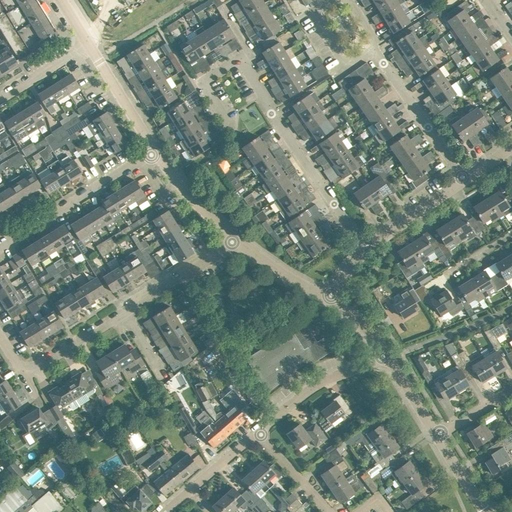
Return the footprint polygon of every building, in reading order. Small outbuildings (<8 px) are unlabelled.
[(28,0),(6,14),(0,17),(0,28),(19,60),(59,35),(36,0),(28,0)] [(0,0),(0,17),(6,14),(28,0),(0,0)] [(209,0),(202,4),(205,9),(214,3),(211,0),(209,0)] [(233,10),(248,0),(239,0),(240,1),(230,7),(233,10)] [(248,13),(264,3),(262,0),(248,0),(233,10),(235,14),(244,8),(248,13)] [(399,5),(396,0),(388,0),(377,7),(381,12),(371,18),(373,21),(399,5)] [(426,1),(422,3),(428,11),(431,9),(426,1)] [(244,28),(269,12),(264,3),(248,13),(251,18),(241,24),(244,28)] [(475,7),(472,3),(458,13),(455,8),(447,14),(450,19),(447,21),(453,29),(469,18),(466,13),(475,7)] [(196,14),(205,9),(202,4),(193,10),(196,14)] [(285,4),(279,7),(282,13),(288,9),(285,4)] [(388,24),(405,14),(399,5),(373,21),(376,25),(385,19),(388,24)] [(192,11),(185,15),(187,19),(194,15),(192,11)] [(291,11),(286,15),(291,23),(296,19),(291,11)] [(259,31),(275,21),(269,12),(244,28),(246,32),(255,26),(259,31)] [(410,23),(405,14),(388,24),(391,29),(382,35),(384,39),(410,23)] [(459,38),(484,20),(482,16),(473,23),(469,18),(453,29),(459,38)] [(418,27),(427,21),(424,18),(416,23),(418,27)] [(239,51),(242,49),(224,19),(215,25),(225,41),(231,38),(239,51)] [(465,46),(481,35),(478,30),(487,24),(484,20),(459,38),(465,46)] [(275,39),(273,35),(281,30),(275,21),(259,31),(262,36),(253,42),(255,46),(261,42),(263,46),(275,39)] [(220,44),(225,41),(215,25),(206,30),(225,60),(228,58),(220,44)] [(415,29),(413,25),(412,25),(399,33),(402,38),(401,38),(399,39),(399,40),(396,42),(396,43),(396,42),(400,47),(390,53),(393,57),(418,39),(413,31),(415,29)] [(225,60),(206,30),(203,26),(194,31),(208,52),(213,49),(221,62),(225,60)] [(202,55),(208,52),(194,31),(186,36),(189,41),(188,41),(207,71),(211,69),(202,55)] [(471,54),(496,37),(493,33),(484,40),(481,35),(465,46),(471,54)] [(392,63),(405,54),(408,59),(424,47),(429,44),(423,36),(418,39),(393,57),(390,59),(392,63)] [(477,63),(493,52),(489,47),(498,40),(496,37),(471,54),(477,63)] [(279,42),(278,42),(275,39),(263,46),(266,50),(262,52),(262,53),(263,53),(266,57),(256,63),(259,67),(285,51),(279,42)] [(203,73),(207,71),(188,41),(179,47),(190,64),(190,63),(195,60),(203,73)] [(166,55),(172,52),(166,43),(161,47),(166,55)] [(6,44),(0,47),(0,54),(10,71),(19,65),(18,64),(17,61),(16,61),(8,47),(6,44)] [(123,69),(149,53),(143,44),(127,55),(127,56),(127,55),(130,60),(121,66),(123,69)] [(450,56),(454,54),(457,51),(454,47),(451,49),(448,45),(445,48),(446,50),(450,55),(450,56)] [(405,74),(430,56),(424,47),(408,59),(411,64),(402,70),(405,74)] [(493,52),(477,63),(483,71),(508,54),(505,50),(496,57),(493,52)] [(274,70),(290,60),(285,51),(259,67),(261,71),(270,65),(274,70)] [(138,73),(154,62),(149,53),(123,69),(125,73),(135,67),(138,73)] [(0,72),(2,76),(10,71),(0,54),(0,72)] [(419,76),(422,80),(440,69),(430,56),(405,74),(407,77),(416,71),(419,75),(419,76)] [(270,85),(301,66),(295,57),(290,60),(274,70),(277,75),(267,81),(270,85)] [(178,72),(183,69),(177,60),(172,63),(178,72)] [(134,87),(160,71),(154,62),(138,73),(141,78),(132,84),(134,87)] [(367,77),(373,72),(366,62),(360,66),(367,77)] [(319,79),(328,74),(322,64),(317,68),(313,70),(319,79)] [(285,88),(301,77),(306,74),(301,66),(270,85),(272,88),(281,83),(285,88)] [(362,80),(367,77),(360,66),(355,70),(362,80)] [(496,87),(511,75),(511,70),(509,72),(506,68),(506,67),(490,78),(496,87)] [(160,71),(134,87),(136,91),(146,85),(149,90),(170,77),(166,70),(165,68),(160,71)] [(413,86),(410,89),(413,92),(416,90),(425,84),(429,89),(445,77),(440,69),(422,80),(413,86)] [(356,84),(362,80),(355,70),(349,74),(356,84)] [(366,82),(376,76),(373,72),(367,77),(362,80),(356,84),(350,88),(348,90),(354,99),(370,87),(366,82)] [(68,94),(79,87),(71,74),(70,74),(71,74),(60,81),(68,94)] [(350,88),(356,84),(349,74),(343,78),(350,88)] [(501,95),(511,87),(511,75),(496,87),(501,95)] [(171,89),(166,81),(171,78),(170,77),(149,90),(153,96),(143,101),(145,105),(171,89)] [(281,103),(307,87),(301,77),(285,88),(288,93),(279,99),(281,103)] [(425,103),(451,86),(445,77),(429,89),(432,93),(423,100),(425,103)] [(192,92),(195,90),(188,78),(185,80),(192,92)] [(338,82),(337,82),(341,88),(344,91),(344,92),(345,92),(348,90),(350,88),(343,78),(338,82)] [(58,101),(68,94),(60,81),(50,87),(58,101)] [(360,107),(385,89),(383,86),(374,92),(370,87),(354,99),(360,107)] [(457,94),(451,86),(425,103),(422,106),(424,109),(437,100),(440,105),(440,106),(442,105),(444,108),(459,98),(456,95),(457,94)] [(52,104),(58,101),(50,87),(39,94),(38,94),(47,108),(51,114),(56,110),(52,104)] [(507,104),(511,100),(511,87),(501,95),(507,104)] [(341,88),(331,95),(334,99),(344,91),(341,88)] [(171,89),(145,105),(148,109),(157,103),(160,108),(177,98),(171,89)] [(366,116),(382,104),(378,99),(388,93),(385,89),(360,107),(366,116)] [(344,91),(334,99),(336,102),(347,95),(345,92),(344,92),(344,91)] [(309,95),(309,94),(299,101),(298,101),(296,103),(293,106),(297,111),(287,117),(290,120),(319,101),(319,100),(315,103),(309,95)] [(173,121),(203,102),(201,99),(187,107),(184,102),(167,112),(173,121)] [(46,115),(37,102),(36,103),(35,101),(29,105),(30,106),(27,109),(35,122),(39,128),(45,124),(41,118),(45,115),(45,116),(46,115)] [(305,123),(321,112),(325,109),(319,101),(290,120),(292,124),(302,118),(305,123)] [(81,115),(93,108),(89,102),(78,109),(81,115)] [(192,115),(205,106),(203,102),(173,121),(178,130),(195,120),(192,115)] [(372,124),(397,107),(395,103),(385,110),(382,104),(366,116),(372,124)] [(394,122),(390,117),(404,107),(402,103),(397,107),(372,124),(378,133),(394,122)] [(477,107),(468,113),(480,129),(485,126),(491,135),(495,133),(488,123),(477,107)] [(39,128),(35,122),(27,109),(15,116),(24,129),(28,135),(39,128)] [(494,113),(491,115),(500,129),(506,124),(497,111),(494,112),(494,113)] [(109,117),(107,113),(106,112),(93,121),(88,125),(94,135),(113,123),(115,122),(111,116),(109,117)] [(302,138),(327,120),(321,112),(305,123),(309,128),(299,134),(302,138)] [(475,133),(480,129),(468,113),(460,119),(478,144),(481,142),(475,133)] [(478,144),(460,119),(457,115),(449,121),(463,142),(463,141),(468,138),(474,147),(478,144)] [(28,135),(24,129),(15,116),(5,122),(13,136),(17,142),(28,135)] [(63,119),(60,121),(62,125),(70,120),(68,117),(68,116),(63,119)] [(70,120),(62,125),(62,126),(66,132),(81,122),(77,116),(70,120)] [(184,139),(214,120),(212,116),(198,125),(195,120),(178,130),(184,139)] [(317,140),(337,127),(331,117),(327,120),(302,138),(304,141),(313,135),(317,140),(316,140),(317,140)] [(0,141),(10,135),(0,120),(0,141)] [(190,148),(206,138),(203,132),(217,124),(214,120),(184,139),(180,142),(185,151),(190,148)] [(380,144),(409,124),(407,120),(397,127),(394,122),(378,133),(374,136),(380,144)] [(81,122),(66,132),(69,137),(84,128),(84,127),(81,122)] [(98,147),(120,134),(113,123),(94,135),(98,141),(95,142),(98,147)] [(52,133),(44,137),(45,138),(49,144),(56,140),(58,144),(64,140),(69,137),(66,132),(62,126),(62,125),(57,129),(51,132),(52,133)] [(165,126),(159,130),(165,138),(170,135),(165,126)] [(336,132),(310,150),(313,153),(322,147),(325,152),(342,141),(336,132)] [(361,138),(357,133),(356,132),(351,135),(356,142),(361,138)] [(120,134),(101,146),(104,150),(109,147),(113,153),(127,145),(128,144),(125,138),(123,139),(120,134)] [(190,148),(195,157),(226,138),(223,134),(209,143),(206,138),(190,148)] [(396,155),(421,137),(418,134),(409,140),(406,135),(390,146),(396,155)] [(248,156),(273,139),(271,135),(261,142),(258,137),(259,137),(258,136),(242,148),(248,156)] [(402,163),(418,152),(414,147),(423,141),(421,137),(396,155),(402,163)] [(46,146),(49,144),(45,138),(34,145),(33,142),(32,142),(37,150),(43,146),(46,146)] [(254,166),(270,154),(266,149),(276,143),(273,139),(248,156),(254,166)] [(368,149),(363,142),(362,140),(359,142),(365,151),(368,149)] [(322,167),(348,149),(342,141),(325,152),(329,157),(320,164),(322,167)] [(41,157),(52,150),(49,144),(46,146),(45,148),(38,152),(41,157)] [(337,169),(354,158),(348,149),(322,167),(325,171),(334,164),(337,169)] [(408,172),(433,154),(430,151),(421,157),(418,152),(402,163),(408,172)] [(35,161),(41,157),(38,152),(32,156),(35,161)] [(260,174),(285,156),(283,153),(273,159),(270,154),(254,166),(260,174)] [(433,154),(408,172),(414,180),(408,184),(413,190),(430,178),(426,172),(430,169),(429,169),(426,164),(435,158),(433,154)] [(9,159),(11,164),(18,160),(15,155),(9,159)] [(82,158),(88,169),(94,165),(87,155),(82,158)] [(341,174),(332,181),(334,184),(335,184),(337,182),(338,182),(342,179),(345,177),(350,174),(360,167),(363,164),(357,155),(354,158),(337,169),(341,174)] [(71,180),(82,173),(74,160),(68,156),(59,161),(62,167),(63,167),(71,180)] [(266,183),(282,171),(278,166),(288,160),(285,156),(260,174),(266,183)] [(1,164),(5,171),(13,166),(11,164),(9,159),(1,164)] [(205,163),(209,168),(213,164),(210,159),(205,163)] [(47,167),(51,174),(52,174),(60,187),(71,180),(63,167),(62,167),(59,161),(55,163),(54,163),(47,167)] [(380,166),(380,165),(378,162),(369,168),(376,177),(371,181),(382,197),(387,194),(393,203),(397,200),(392,194),(398,191),(386,174),(380,166)] [(380,166),(386,174),(391,171),(385,162),(380,166)] [(297,174),(295,170),(294,170),(285,176),(282,171),(266,183),(262,185),(262,186),(267,193),(268,193),(272,191),(297,174)] [(231,172),(226,176),(229,181),(230,182),(235,179),(234,177),(231,172)] [(30,194),(41,187),(33,173),(22,180),(30,194)] [(49,194),(60,187),(52,174),(51,174),(41,180),(49,194)] [(278,199),(294,188),(290,183),(299,177),(297,174),(272,191),(278,199)] [(350,174),(345,177),(348,182),(353,178),(350,174)] [(30,194),(22,180),(19,176),(9,183),(11,187),(19,200),(30,194)] [(147,200),(134,180),(134,181),(130,183),(128,180),(125,182),(136,201),(139,205),(147,200)] [(377,201),(382,197),(371,181),(362,187),(380,213),(383,210),(377,201)] [(128,206),(136,201),(125,182),(121,185),(122,188),(118,190),(128,206)] [(11,187),(6,190),(2,183),(0,184),(0,192),(9,207),(19,200),(11,187)] [(242,186),(237,189),(233,192),(239,201),(243,198),(239,194),(245,190),(242,186)] [(309,191),(306,187),(297,193),(294,188),(278,199),(274,202),(280,211),(309,191)] [(376,215),(380,213),(362,187),(353,193),(365,210),(365,209),(370,206),(376,215)] [(128,206),(118,190),(114,193),(112,190),(108,193),(120,211),(128,206)] [(287,218),(290,217),(306,205),(305,205),(302,200),(311,194),(309,191),(280,211),(285,218),(287,218)] [(511,211),(511,198),(510,194),(504,198),(500,191),(487,199),(498,217),(503,215),(504,216),(511,211)] [(0,212),(9,207),(0,192),(0,212)] [(111,216),(120,211),(108,193),(104,195),(106,198),(102,201),(102,200),(101,201),(104,204),(111,216)] [(250,206),(258,202),(254,193),(246,197),(250,206)] [(493,221),(498,217),(487,199),(474,207),(478,214),(472,217),(481,231),(486,227),(483,222),(491,218),(493,221)] [(113,220),(111,216),(104,204),(100,207),(98,204),(94,206),(105,224),(113,220)] [(97,229),(105,224),(94,206),(90,209),(92,212),(88,214),(97,229)] [(158,229),(174,220),(171,215),(174,213),(171,209),(153,220),(158,229)] [(145,216),(148,220),(156,215),(153,210),(145,215),(145,216)] [(290,233),(294,231),(320,213),(317,210),(308,216),(305,211),(285,225),(290,233)] [(260,224),(266,220),(266,219),(265,220),(260,211),(254,215),(260,224)] [(301,240),(317,228),(313,223),(322,217),(320,213),(294,231),(301,240)] [(97,229),(88,214),(83,217),(81,214),(78,217),(89,235),(97,229)] [(463,214),(449,222),(461,241),(466,237),(468,239),(475,234),(481,231),(472,217),(467,221),(463,214)] [(145,216),(140,219),(138,215),(134,217),(139,225),(145,221),(148,220),(145,216)] [(80,240),(89,235),(78,217),(74,219),(75,222),(71,224),(73,229),(80,240)] [(132,229),(139,225),(134,217),(137,221),(132,224),(129,219),(126,221),(132,229)] [(163,238),(182,226),(179,222),(176,223),(174,220),(158,229),(163,238)] [(123,235),(132,229),(126,221),(128,226),(121,231),(123,235)] [(258,227),(264,236),(269,233),(272,231),(273,231),(272,230),(268,232),(263,225),(267,222),(266,221),(258,227)] [(455,244),(461,241),(449,222),(436,230),(440,237),(435,240),(444,254),(449,251),(446,246),(453,241),(455,244)] [(88,252),(80,240),(73,229),(68,232),(63,224),(63,225),(59,227),(57,224),(54,227),(65,245),(67,248),(75,243),(83,256),(88,252)] [(168,246),(184,236),(181,231),(184,230),(182,226),(163,238),(168,246)] [(57,250),(65,245),(54,227),(50,229),(51,232),(47,235),(57,250)] [(306,248),(332,230),(329,227),(320,233),(317,228),(301,240),(306,248)] [(272,231),(269,233),(276,243),(279,241),(281,240),(279,237),(277,238),(275,235),(277,234),(274,230),(273,231),(272,231)] [(306,248),(313,257),(329,245),(328,245),(325,240),(334,234),(332,230),(306,248)] [(57,250),(47,235),(43,237),(41,235),(37,237),(49,255),(57,250)] [(171,255),(173,253),(191,242),(189,238),(186,240),(184,236),(168,246),(166,247),(171,255)] [(444,254),(435,240),(429,244),(424,236),(411,244),(422,262),(428,259),(426,255),(433,251),(437,258),(444,254)] [(49,255),(37,237),(33,239),(35,242),(31,245),(42,262),(50,257),(49,255)] [(109,245),(115,241),(114,240),(113,241),(110,237),(104,241),(107,246),(109,245)] [(140,251),(149,246),(148,246),(145,240),(140,242),(139,241),(135,243),(138,248),(140,251)] [(96,246),(99,251),(107,246),(104,241),(96,246)] [(115,241),(109,245),(113,250),(118,246),(116,243),(115,241)] [(178,262),(194,252),(193,252),(191,248),(194,246),(191,242),(173,253),(178,262)] [(403,260),(397,264),(399,267),(402,271),(402,272),(406,278),(412,274),(419,269),(425,266),(422,262),(411,244),(398,252),(403,260)] [(42,262),(31,245),(26,248),(25,245),(20,247),(22,250),(18,253),(24,264),(29,261),(32,266),(40,261),(41,263),(42,262)] [(147,251),(149,254),(152,252),(149,246),(140,251),(142,254),(143,254),(147,251)] [(105,247),(99,251),(102,257),(108,253),(105,247)] [(140,251),(138,248),(134,251),(125,256),(128,261),(140,279),(143,277),(142,274),(145,272),(146,272),(144,268),(150,264),(143,254),(142,254),(140,251)] [(154,262),(149,254),(147,251),(143,254),(150,264),(154,262)] [(86,260),(91,257),(88,252),(83,256),(86,260)] [(19,267),(24,264),(18,253),(12,256),(19,267)] [(511,261),(508,256),(495,264),(500,271),(494,274),(502,287),(508,284),(505,280),(511,275),(511,261)] [(68,268),(76,263),(73,258),(65,263),(68,268)] [(115,258),(106,263),(109,268),(111,271),(112,271),(123,289),(127,287),(125,284),(130,281),(120,266),(117,261),(115,258)] [(135,282),(140,279),(128,261),(120,266),(130,281),(134,279),(135,282)] [(96,276),(101,272),(94,262),(89,265),(96,276)] [(60,273),(68,268),(65,263),(57,268),(60,273)] [(68,268),(72,273),(79,269),(76,263),(68,268)] [(48,272),(48,273),(51,277),(53,276),(54,277),(60,273),(57,268),(49,273),(48,272)] [(63,279),(72,273),(68,268),(60,273),(63,279)] [(111,271),(108,273),(106,270),(101,273),(103,276),(113,292),(114,292),(113,292),(117,289),(119,292),(123,289),(112,271),(111,271)] [(28,284),(35,279),(30,271),(26,274),(26,273),(23,275),(28,284)] [(432,278),(428,271),(417,278),(421,285),(432,278)] [(502,287),(494,274),(489,278),(485,271),(471,279),(483,298),(489,294),(487,291),(493,287),(496,291),(502,287)] [(41,283),(51,277),(48,273),(39,279),(41,283)] [(60,273),(54,277),(54,279),(57,283),(63,279),(60,273)] [(0,289),(11,283),(6,274),(0,278),(0,289)] [(108,295),(102,286),(96,277),(89,282),(98,297),(102,295),(104,298),(108,295)] [(42,292),(37,283),(35,279),(28,284),(30,288),(35,285),(38,290),(36,290),(39,294),(42,292)] [(478,301),(483,298),(471,279),(459,287),(463,294),(457,297),(461,302),(464,308),(466,310),(471,307),(468,302),(476,298),(478,301)] [(93,300),(98,297),(89,282),(80,287),(92,305),(95,303),(93,300)] [(0,301),(20,289),(20,288),(16,291),(11,283),(0,289),(0,301)] [(431,297),(423,284),(414,290),(420,301),(422,303),(431,297)] [(87,308),(92,305),(80,287),(72,292),(82,308),(85,305),(87,308)] [(372,291),(379,302),(385,299),(378,287),(372,291)] [(9,314),(20,307),(24,305),(28,302),(20,289),(0,301),(0,305),(0,306),(3,304),(5,308),(5,309),(6,309),(9,314)] [(403,300),(396,305),(404,318),(418,309),(415,304),(420,301),(414,290),(413,289),(408,292),(407,290),(399,294),(403,300)] [(464,308),(461,302),(455,305),(446,290),(431,299),(441,315),(448,310),(451,315),(464,308)] [(77,310),(82,308),(72,292),(64,298),(75,316),(79,313),(77,310)] [(176,297),(179,302),(186,298),(183,293),(176,297)] [(35,301),(38,305),(38,306),(47,300),(45,295),(41,297),(35,301)] [(71,318),(75,316),(64,298),(55,303),(65,318),(69,315),(71,318)] [(149,332),(179,313),(178,312),(175,315),(170,307),(170,306),(159,313),(159,312),(157,314),(153,317),(154,317),(157,322),(147,328),(149,332)] [(20,307),(9,314),(12,319),(23,312),(20,307)] [(62,327),(63,327),(53,311),(45,316),(56,334),(60,332),(58,329),(62,327)] [(181,324),(186,320),(181,312),(179,313),(149,332),(152,335),(161,329),(165,335),(181,324)] [(52,337),(56,334),(45,316),(37,321),(46,337),(50,334),(52,337)] [(42,339),(46,337),(37,321),(28,326),(40,345),(44,342),(42,339)] [(159,350),(187,333),(181,324),(165,335),(168,339),(158,345),(160,349),(158,350),(159,350)] [(293,373),(334,352),(326,337),(317,341),(308,324),(297,330),(293,334),(254,355),(252,356),(268,385),(269,387),(271,390),(282,384),(293,373)] [(496,338),(506,332),(501,324),(491,329),(496,338)] [(36,347),(40,345),(28,326),(20,331),(30,347),(34,344),(36,347)] [(501,347),(496,338),(491,329),(484,331),(494,348),(488,351),(491,355),(485,359),(494,375),(506,367),(497,352),(496,350),(501,347)] [(175,352),(192,342),(187,333),(159,350),(161,354),(172,347),(175,352)] [(192,342),(175,352),(179,357),(169,363),(174,371),(184,365),(184,366),(188,363),(187,361),(185,358),(198,351),(192,342)] [(452,342),(447,345),(452,354),(457,351),(452,342)] [(132,373),(144,365),(137,353),(132,356),(124,345),(110,353),(120,369),(127,365),(132,373)] [(472,365),(482,382),(494,375),(485,359),(479,363),(476,359),(471,362),(463,349),(457,352),(466,367),(466,368),(472,365)] [(469,385),(460,370),(466,367),(457,352),(451,356),(457,365),(455,366),(451,369),(453,373),(447,377),(457,392),(469,385)] [(113,373),(120,369),(110,353),(97,362),(104,373),(99,377),(106,388),(118,381),(113,373)] [(417,365),(423,361),(419,355),(412,358),(417,365)] [(147,370),(140,375),(149,388),(155,384),(147,370)] [(428,370),(422,374),(426,380),(431,389),(437,386),(445,400),(446,399),(447,401),(455,396),(454,394),(457,392),(447,377),(445,373),(440,376),(434,380),(428,370)] [(90,381),(87,383),(81,372),(75,375),(77,378),(66,384),(79,406),(79,407),(80,406),(89,400),(87,397),(95,392),(95,389),(90,381)] [(0,400),(13,392),(6,381),(0,384),(0,400)] [(79,406),(66,384),(55,391),(53,389),(48,392),(56,405),(49,409),(57,422),(64,418),(59,410),(69,404),(72,409),(73,410),(79,406)] [(210,397),(204,385),(196,389),(203,401),(210,397)] [(13,392),(0,400),(0,402),(7,413),(20,405),(13,392)] [(105,401),(107,405),(112,402),(107,394),(103,396),(105,401)] [(344,418),(353,412),(340,394),(333,399),(335,401),(321,411),(326,417),(318,422),(323,429),(342,415),(344,418)] [(215,423),(227,436),(247,418),(236,405),(225,414),(223,413),(220,413),(218,414),(216,416),(216,419),(217,421),(215,423)] [(193,435),(199,431),(184,407),(178,411),(193,435)] [(57,422),(49,409),(48,410),(49,411),(43,415),(39,408),(20,419),(28,433),(30,432),(34,439),(47,431),(48,431),(57,423),(57,422)] [(496,414),(486,419),(487,423),(497,419),(496,414)] [(8,415),(0,421),(0,430),(12,420),(8,415)] [(64,418),(57,422),(57,423),(68,439),(74,435),(64,418)] [(213,447),(227,436),(215,423),(211,418),(200,428),(204,433),(202,434),(213,447)] [(315,423),(305,431),(300,424),(287,434),(298,448),(310,439),(316,447),(327,438),(315,423)] [(467,433),(475,447),(488,439),(483,430),(487,428),(484,423),(467,433)] [(377,446),(390,436),(381,424),(363,438),(368,445),(373,441),(377,446)] [(344,441),(348,447),(360,438),(356,432),(344,441)] [(191,433),(183,437),(188,446),(190,445),(192,447),(198,444),(191,433)] [(511,433),(494,445),(497,450),(491,454),(493,457),(485,462),(492,474),(500,469),(498,466),(511,459),(504,447),(511,441),(511,433)] [(380,460),(398,447),(390,436),(377,446),(381,452),(376,456),(380,460)] [(61,441),(52,448),(57,455),(55,456),(63,466),(71,459),(70,456),(63,443),(61,441)] [(340,455),(348,447),(344,441),(336,449),(323,457),(328,464),(341,456),(340,455)] [(136,461),(129,448),(120,452),(127,465),(136,461)] [(150,471),(160,462),(161,461),(155,455),(156,455),(151,448),(146,452),(152,458),(144,464),(150,471)] [(170,469),(163,460),(167,456),(161,450),(158,452),(156,455),(155,455),(161,461),(168,471),(179,483),(199,467),(189,454),(170,469)] [(104,472),(120,465),(116,458),(100,465),(104,472)] [(414,465),(413,466),(409,461),(404,465),(398,458),(383,469),(379,472),(383,478),(390,473),(395,480),(399,477),(404,483),(418,473),(417,472),(418,470),(414,465)] [(331,488),(345,479),(341,472),(348,467),(343,460),(321,475),(331,488)] [(13,461),(13,462),(6,468),(17,480),(24,473),(13,461)] [(168,471),(161,461),(160,462),(161,463),(159,464),(166,473),(154,482),(164,495),(179,483),(168,471)] [(278,478),(283,474),(273,463),(269,467),(263,461),(253,470),(269,488),(273,484),(269,479),(275,474),(278,478)] [(379,463),(367,472),(372,478),(379,472),(383,469),(379,463)] [(36,464),(29,470),(32,475),(39,468),(36,464)] [(265,492),(269,488),(253,470),(243,480),(254,493),(260,487),(265,492)] [(401,502),(407,509),(423,497),(423,494),(419,488),(426,484),(418,473),(404,483),(412,494),(401,502)] [(373,493),(379,488),(370,476),(364,481),(373,493)] [(362,488),(357,480),(350,485),(345,479),(331,488),(340,502),(362,488)] [(148,499),(154,493),(146,484),(140,489),(135,484),(127,492),(118,482),(111,488),(125,503),(127,501),(133,508),(135,506),(141,511),(151,502),(148,499)] [(0,511),(56,511),(63,506),(49,492),(46,495),(39,501),(34,495),(28,501),(17,488),(15,486),(0,498),(0,511)] [(235,510),(240,505),(244,510),(249,505),(234,488),(223,497),(235,510)] [(292,493),(286,498),(280,491),(275,495),(287,508),(297,499),(292,493)] [(265,511),(269,508),(261,499),(259,496),(253,501),(255,502),(263,511),(265,511)] [(232,511),(235,510),(223,497),(213,506),(217,511),(232,511)] [(297,499),(287,508),(290,511),(294,511),(303,505),(297,499)] [(106,511),(99,501),(91,508),(91,511),(106,511)] [(250,507),(252,510),(253,511),(263,511),(255,502),(250,507)]
